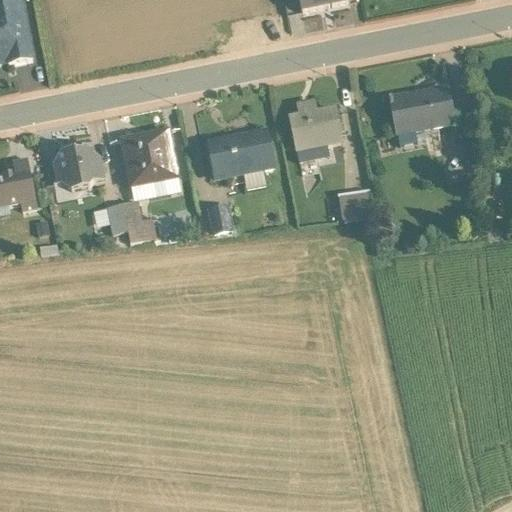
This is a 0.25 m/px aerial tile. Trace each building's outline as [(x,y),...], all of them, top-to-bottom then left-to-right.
[(297,0),(301,17),(348,7),(346,0),(297,0)] [(0,68),(8,67),(8,69),(32,65),(20,3),(0,6),(0,68)] [(455,130),(448,90),(388,103),(395,142),(398,142),(400,151),(400,152),(417,148),(416,138),(455,130)] [(314,104),(295,108),(297,119),(287,121),(295,158),(297,158),(299,168),(329,162),(327,152),(343,149),(336,112),(317,115),(314,104)] [(180,184),(170,133),(169,133),(119,144),(128,194),(131,194),(133,207),(180,197),(178,184),(180,184)] [(205,146),(213,187),(243,181),(246,195),(265,191),(263,177),(275,175),(267,134),(205,146)] [(60,157),(52,169),(56,189),(60,188),(70,196),(89,192),(92,187),(105,185),(101,163),(94,158),(92,150),(60,157)] [(0,221),(11,219),(10,212),(19,210),(21,217),(36,213),(27,163),(11,166),(13,177),(0,179),(0,221)] [(370,197),(340,198),(342,223),(372,221),(370,197)] [(137,206),(122,210),(130,249),(156,243),(152,223),(142,225),(137,206)] [(234,236),(228,209),(206,214),(211,240),(234,236)] [(127,237),(122,210),(106,213),(111,241),(127,237)] [(48,225),(35,227),(37,241),(50,239),(48,225)] [(55,249),(39,251),(40,259),(57,257),(55,249)]
